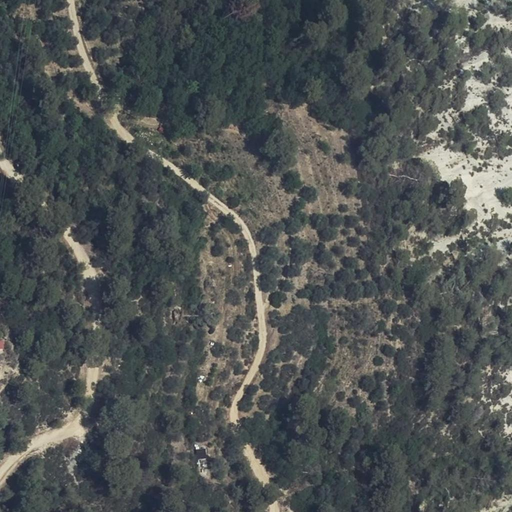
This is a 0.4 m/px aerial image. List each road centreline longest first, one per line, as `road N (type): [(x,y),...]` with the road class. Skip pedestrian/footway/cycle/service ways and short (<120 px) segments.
road 1 (track): [(270,511),(267,485),(235,428),(235,402),(261,336),(252,250),(240,220),(117,123),(69,0)]
road 2 (unclassified): [(0,473),(21,448),(86,413),(96,299),(88,265),(68,234),(0,153)]
